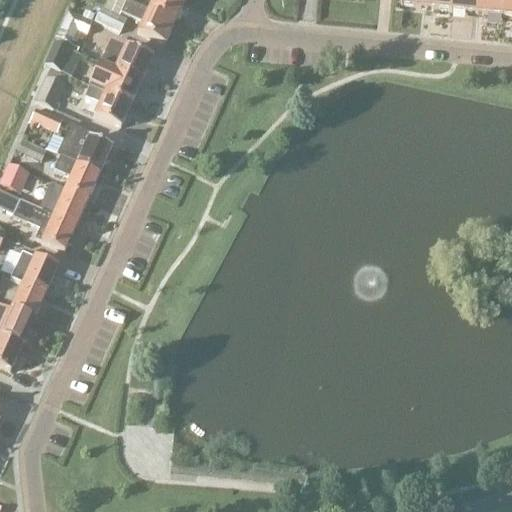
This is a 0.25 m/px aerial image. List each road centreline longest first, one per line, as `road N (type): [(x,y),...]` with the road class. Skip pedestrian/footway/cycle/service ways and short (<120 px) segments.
road 1 (residential): [(30,511),(30,447),(177,114),(212,49),(247,31)]
road 2 (residential): [(511,58),(247,31)]
